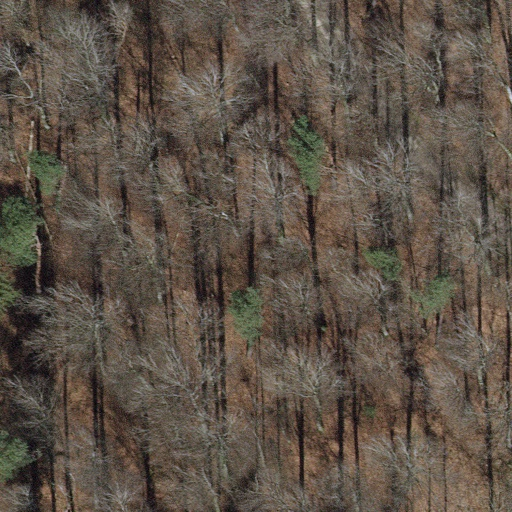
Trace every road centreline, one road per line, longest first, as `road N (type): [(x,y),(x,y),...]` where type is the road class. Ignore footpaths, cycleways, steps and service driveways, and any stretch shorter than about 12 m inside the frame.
road 1 (track): [(320,0),(488,237),(511,249)]
road 2 (track): [(0,320),(155,511)]
